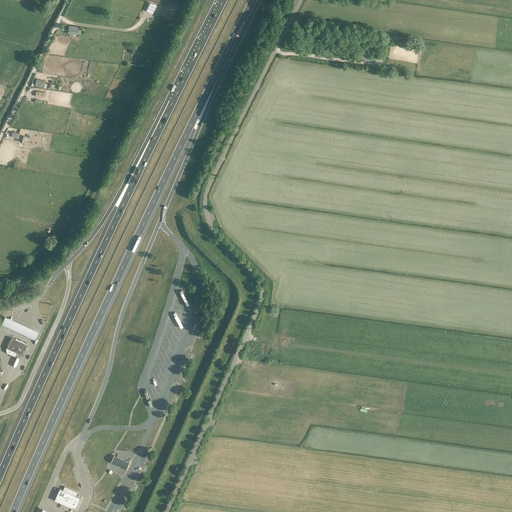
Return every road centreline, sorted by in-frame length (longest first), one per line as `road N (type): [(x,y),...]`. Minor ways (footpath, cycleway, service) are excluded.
road 1 (unclassified): [(167,511),(262,297),(255,275),(211,229),(205,193),(301,0)]
road 2 (motorway): [(12,511),(212,82)]
road 3 (motorway): [(173,101),(0,473)]
road 4 (motorway): [(173,101),(106,218),(56,273)]
road 5 (track): [(0,138),(68,0)]
road 6 (motorway): [(161,218),(212,82)]
